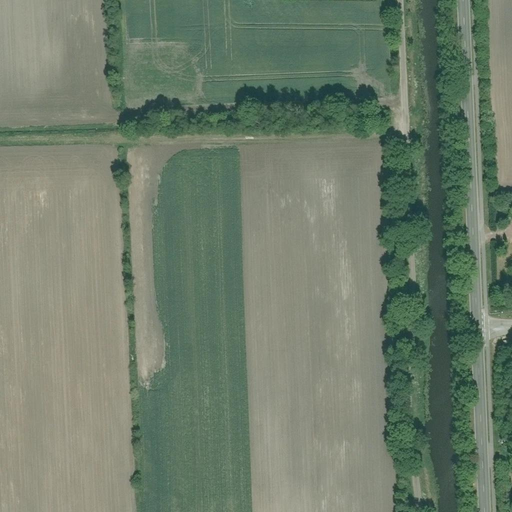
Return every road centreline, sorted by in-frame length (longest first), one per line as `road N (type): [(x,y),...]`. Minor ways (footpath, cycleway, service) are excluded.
road 1 (unclassified): [(396,0),(418,511)]
road 2 (tertiary): [(475,332),(462,0)]
road 3 (tertiary): [(484,511),(475,332)]
